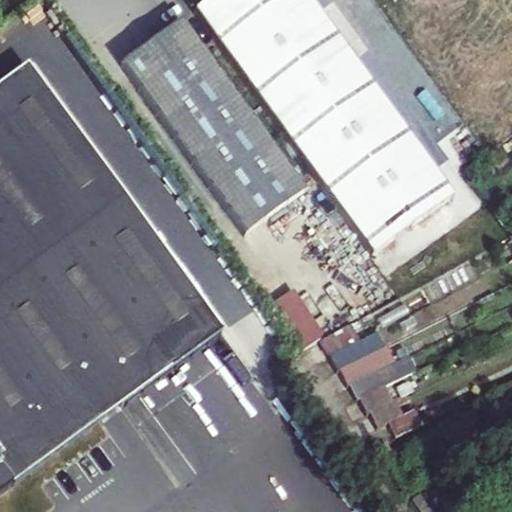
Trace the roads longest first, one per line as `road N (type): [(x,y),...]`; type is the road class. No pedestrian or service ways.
road 1 (unknown): [(337,0),(462,175)]
road 2 (unknown): [(404,0),(490,110)]
